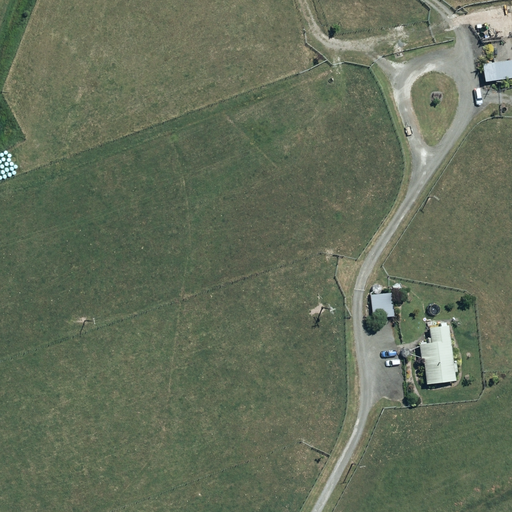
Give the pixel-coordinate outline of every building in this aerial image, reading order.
[(511,59),(481,63),(483,81),(504,78),(505,83),(511,82),(511,59)] [(511,104),(496,105),(497,117),(511,116),(511,104)] [(315,244),(316,246),(318,286),(351,284),(351,276),(362,275),(359,235),(345,236),(346,243),(315,244)] [(392,291),(370,292),(371,318),(394,316),(392,291)] [(423,357),(425,382),(456,380),(456,372),(460,371),(458,357),(452,357),(449,324),(428,326),(429,342),(416,343),(418,358),(423,357)]
